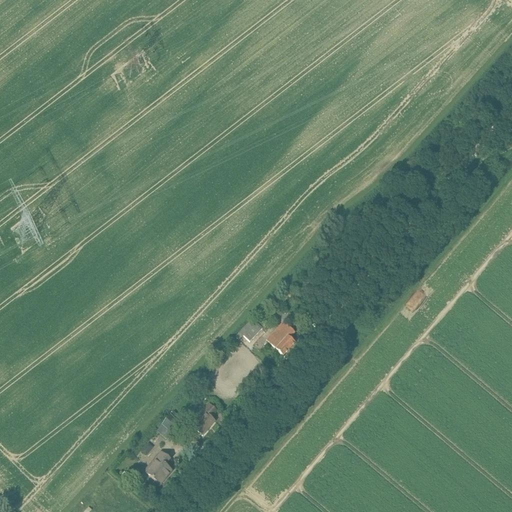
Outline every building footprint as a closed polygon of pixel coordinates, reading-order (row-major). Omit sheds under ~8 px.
[(251,343),(263,330),(252,320),(235,338),(239,342),(244,336),(251,343)] [(283,357),(295,343),(289,338),(293,334),(282,323),(265,341),(283,357)] [(217,412),(211,406),(206,412),(204,410),(196,419),(200,422),(194,429),(202,436),(215,422),(211,418),(217,412)] [(171,433),(179,424),(170,416),(162,425),(171,433)] [(160,485),(172,472),(167,467),(172,462),(164,455),(161,453),(144,472),(160,485)]
